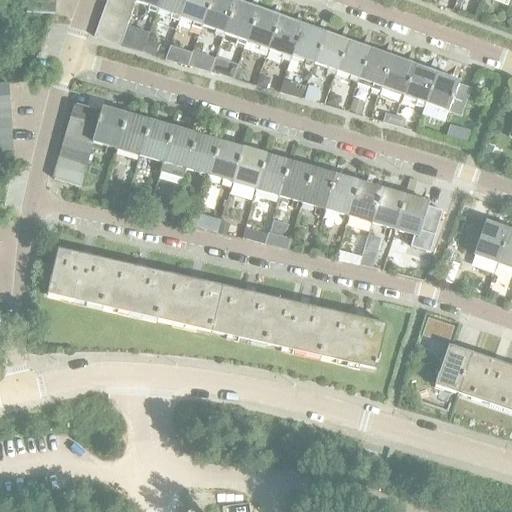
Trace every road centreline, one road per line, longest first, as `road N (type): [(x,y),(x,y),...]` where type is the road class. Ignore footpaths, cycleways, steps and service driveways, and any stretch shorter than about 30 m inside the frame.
road 1 (residential): [(511,465),(239,386),(102,374),(18,391)]
road 2 (residential): [(31,206),(436,294),(511,321)]
road 3 (residential): [(511,193),(75,49)]
road 4 (residential): [(18,391),(18,298),(31,206)]
road 5 (residential): [(338,0),(511,66)]
road 6 (residential): [(31,206),(75,49)]
